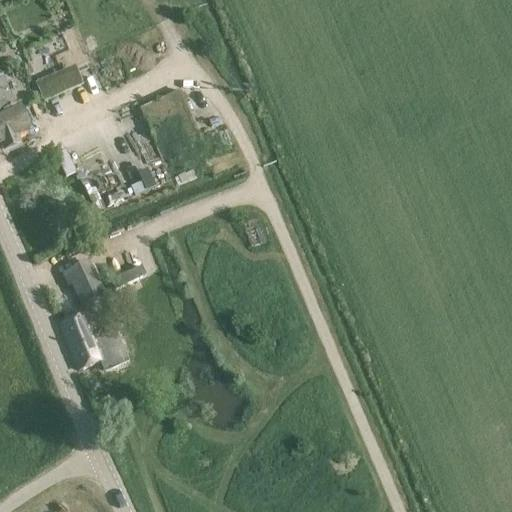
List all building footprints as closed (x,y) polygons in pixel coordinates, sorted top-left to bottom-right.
[(44,102),(80,86),(75,75),(39,90),(44,102)] [(0,81),(0,119),(2,118),(16,112),(14,107),(3,81),(0,81)] [(180,92),(140,110),(150,132),(178,120),(188,142),(200,136),(180,92)] [(65,152),(55,157),(65,179),(76,174),(65,152)] [(105,297),(87,262),(62,275),(68,287),(71,285),(82,309),(105,297)] [(86,316),(79,319),(60,327),(78,373),(105,362),(86,316)]
